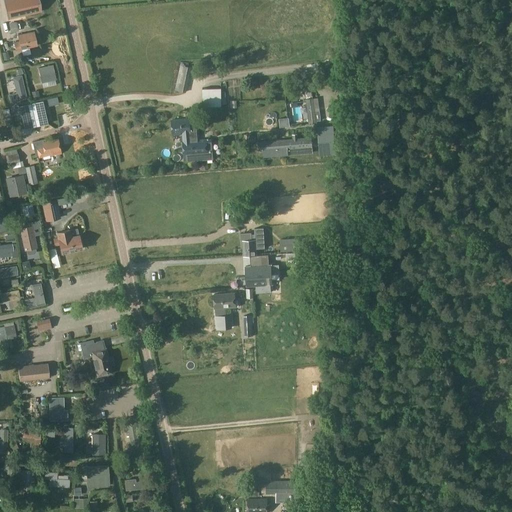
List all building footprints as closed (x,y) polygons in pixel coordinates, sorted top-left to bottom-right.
[(36,0),(12,0),(16,16),(39,11),(36,0)] [(33,32),(17,35),(18,41),(13,42),(14,50),(36,46),(33,32)] [(222,57),(207,58),(208,67),(223,66),(222,57)] [(52,65),(38,68),(41,83),(56,80),(52,65)] [(16,93),(8,95),(9,102),(17,100),(26,98),(21,75),(12,77),(16,93)] [(186,84),(177,83),(176,90),(185,92),(186,84)] [(38,91),(31,92),(33,100),(39,98),(38,91)] [(318,98),(305,99),(307,109),(319,108),(318,98)] [(45,123),(41,102),(29,105),(34,126),(45,123)] [(29,105),(21,107),(25,127),(34,126),(29,105)] [(315,115),(307,116),(308,125),(317,124),(317,121),(321,121),(320,111),(315,112),(315,115)] [(289,124),(296,123),(295,113),(288,114),(289,124)] [(189,120),(171,121),(172,135),(182,134),(183,156),(185,156),(186,161),(212,159),(211,140),(205,140),(198,141),(196,119),(189,120)] [(325,132),(317,133),(319,155),(335,154),(332,127),(325,127),(325,132)] [(311,154),(311,143),(311,138),(257,142),(258,152),(288,150),(288,155),(311,154)] [(50,155),(60,153),(56,139),(44,142),(43,140),(32,142),(35,155),(38,155),(38,157),(49,154),(50,155)] [(19,162),(16,152),(5,155),(7,165),(11,164),(19,162)] [(33,166),(25,167),(29,185),(37,183),(33,166)] [(24,167),(17,168),(18,175),(25,174),(24,167)] [(17,176),(6,179),(9,193),(17,191),(18,195),(26,193),(23,179),(18,180),(17,176)] [(60,219),(56,200),(41,203),(45,221),(60,219)] [(36,248),(31,225),(27,226),(27,227),(20,229),(24,250),(26,250),(27,254),(29,255),(34,253),(35,252),(34,248),(36,248)] [(55,232),(56,238),(52,239),(54,246),(59,245),(60,253),(81,249),(78,236),(70,237),(68,229),(55,232)] [(251,233),(240,234),(241,242),(242,242),(243,256),(251,255),(256,255),(257,255),(257,249),(264,248),(264,246),(263,229),(254,229),(255,235),(255,237),(251,237),(251,236),(251,235),(251,233)] [(0,245),(0,257),(3,257),(3,255),(8,254),(8,251),(12,251),(11,244),(0,245)] [(55,248),(48,250),(52,268),(59,266),(61,266),(59,256),(57,256),(55,248)] [(251,265),(245,265),(246,284),(254,284),(255,292),(270,292),(270,284),(272,283),(271,279),(271,274),(279,273),(279,263),(268,264),(268,254),(257,255),(256,255),(251,255),(251,265)] [(15,273),(0,274),(0,286),(5,286),(5,282),(16,281),(15,273)] [(34,297),(24,299),(26,309),(44,305),(39,283),(31,285),(34,297)] [(234,293),(214,295),(215,309),(216,309),(217,316),(215,316),(216,321),(220,321),(220,329),(232,328),(231,315),(230,315),(225,315),(224,308),(230,307),(231,307),(238,307),(238,300),(235,301),(234,293)] [(0,305),(18,301),(16,295),(0,299),(0,305)] [(49,319),(36,321),(38,331),(47,329),(46,328),(51,327),(49,319)] [(11,326),(4,327),(0,328),(0,349),(6,348),(3,336),(13,334),(11,326)] [(21,331),(26,351),(36,348),(32,335),(29,336),(28,329),(21,331)] [(240,334),(242,342),(252,339),(250,332),(240,334)] [(95,351),(90,352),(96,376),(111,373),(109,366),(113,365),(111,357),(107,358),(103,340),(95,341),(96,342),(93,343),(95,351)] [(48,378),(46,364),(16,368),(18,382),(48,378)] [(0,375),(0,383),(11,383),(11,375),(0,375)] [(109,383),(93,386),(94,391),(110,388),(109,383)] [(15,389),(1,390),(1,403),(16,402),(15,389)] [(49,418),(58,418),(57,397),(48,397),(49,418)] [(137,423),(123,425),(124,433),(128,432),(131,446),(139,444),(136,426),(137,426),(137,423)] [(23,427),(22,436),(34,438),(33,444),(39,445),(40,438),(40,428),(23,427)] [(72,431),(72,428),(63,428),(63,452),(72,452),(72,442),(76,442),(76,431),(72,431)] [(104,434),(91,434),(91,455),(104,455),(104,434)] [(108,466),(86,468),(87,481),(96,481),(96,487),(109,486),(108,466)] [(15,469),(15,490),(30,490),(30,482),(33,482),(33,477),(31,477),(31,470),(15,469)] [(67,480),(56,479),(55,479),(55,473),(43,473),(43,479),(47,479),(47,486),(67,487),(67,480)] [(135,479),(124,480),(125,491),(148,489),(147,481),(136,482),(135,479)] [(265,481),(265,489),(265,494),(297,494),(297,481),(265,481)] [(247,511),(266,511),(266,499),(247,499),(247,511)]
